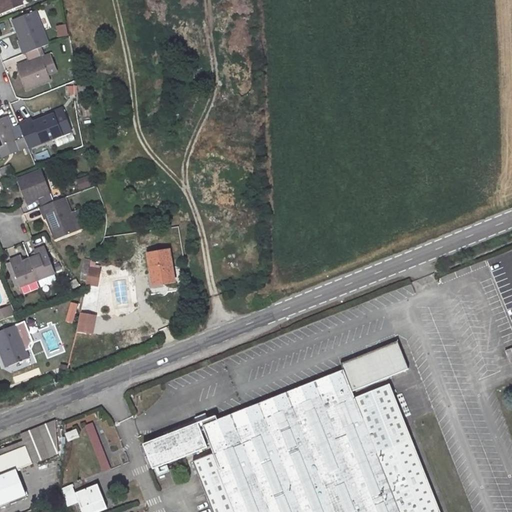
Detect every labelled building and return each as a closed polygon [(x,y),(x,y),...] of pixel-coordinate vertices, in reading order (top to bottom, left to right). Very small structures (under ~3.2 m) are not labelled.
[(20,0),(0,0),(0,14),(23,5),(20,0)] [(49,44),(35,11),(14,19),(15,21),(20,32),(18,33),(21,41),(19,42),(24,54),(26,54),(38,49),(40,48),(49,44)] [(29,62),(17,67),(27,90),(51,80),(49,75),(42,58),(40,54),(38,49),(26,54),(29,62)] [(49,55),(42,58),(49,75),(55,72),(49,55)] [(84,78),(77,80),(81,103),(88,101),(84,78)] [(31,118),(19,123),(19,125),(24,138),(28,147),(29,148),(72,131),(63,108),(52,113),(53,114),(41,119),(40,117),(32,121),(31,118)] [(6,117),(0,119),(0,147),(16,141),(19,151),(28,147),(24,138),(19,125),(11,129),(6,117)] [(41,170),(17,180),(26,203),(27,202),(38,198),(38,200),(41,207),(54,202),(41,170)] [(41,207),(39,208),(44,220),(47,219),(50,227),(52,227),(57,238),(57,239),(78,231),(64,198),(54,202),(41,207)] [(55,273),(45,247),(34,251),(36,257),(30,259),(38,280),(55,273)] [(174,282),(169,250),(148,254),(151,274),(153,286),(166,284),(174,282)] [(38,280),(30,259),(23,262),(21,257),(10,261),(20,287),(38,280)] [(151,274),(149,274),(151,289),(166,286),(166,284),(153,286),(151,274)] [(12,306),(0,311),(0,320),(15,315),(12,306)] [(25,321),(0,331),(0,351),(1,355),(3,354),(8,365),(8,367),(29,358),(26,351),(19,334),(28,330),(25,321)] [(28,330),(19,334),(26,351),(31,349),(30,346),(31,343),(33,342),(28,330)] [(197,423),(143,445),(153,469),(207,448),(206,445),(205,442),(208,441),(210,444),(213,453),(193,462),(212,511),(440,511),(389,384),(355,398),(352,392),(409,369),(397,341),(341,364),(343,370),(217,420),(216,416),(207,419),(197,423)] [(42,359),(43,357),(43,356),(43,353),(41,350),(38,349),(35,349),(33,349),(36,355),(30,358),(31,360),(32,361),(34,362),(36,362),(38,362),(40,361),(42,359)] [(205,414),(195,418),(197,423),(207,419),(205,414)] [(85,426),(103,473),(110,470),(91,423),(85,426)] [(76,430),(65,434),(68,441),(78,437),(76,430)] [(23,441),(0,450),(0,456),(25,447),(23,441)] [(25,447),(0,456),(0,505),(25,495),(16,470),(32,464),(25,447)] [(71,485),(60,489),(67,507),(78,502),(82,511),(98,511),(107,509),(99,489),(96,490),(94,486),(75,493),(71,485)]
